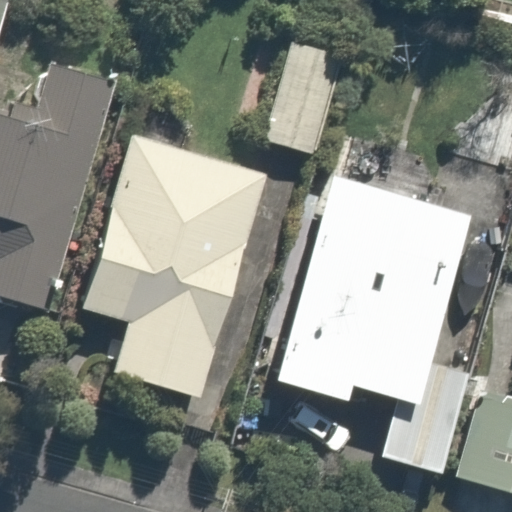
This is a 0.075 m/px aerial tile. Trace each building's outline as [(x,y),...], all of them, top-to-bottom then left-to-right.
[(328,50),(269,31),(237,128),(296,148),(328,50)] [(37,54),(23,101),(0,94),(0,297),(25,305),(93,70),(37,54)] [(116,123),(60,303),(109,319),(92,374),(177,400),(251,164),(116,123)] [(329,377),(383,395),(362,456),(414,474),(453,359),(414,346),(460,210),(319,162),(249,369),(324,394),(329,377)] [(511,327),(486,415),(461,407),(443,469),(511,489),(511,327)]
